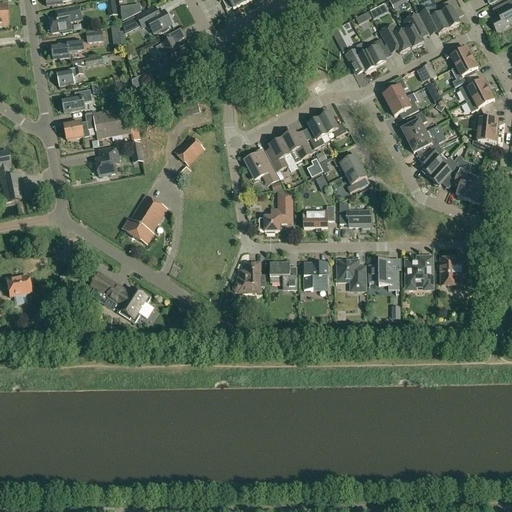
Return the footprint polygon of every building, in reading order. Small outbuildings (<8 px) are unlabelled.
[(226,0),(228,1),(233,11),(242,6),(239,0),(221,0),(222,2),(225,0),(226,0)] [(446,12),(441,15),(449,31),(460,25),(453,13),(459,9),(454,0),(453,0),(443,6),(446,12)] [(511,0),(492,11),(497,20),(491,23),(497,33),(505,29),(504,28),(511,24),(511,9),(511,8),(511,7),(511,0)] [(384,5),(369,13),(373,20),(387,13),(384,5)] [(139,6),(121,8),(123,23),(141,13),(139,6)] [(82,21),(79,8),(56,13),(57,20),(49,21),(50,24),(47,25),(49,33),(52,33),(52,35),(63,33),(63,35),(72,34),(70,24),(82,21)] [(431,37),(437,34),(439,36),(449,31),(441,15),(436,18),(432,9),(420,16),(431,37)] [(134,18),(122,25),(123,27),(124,36),(141,27),(142,28),(145,27),(147,30),(149,31),(151,30),(154,35),(160,32),(160,34),(163,34),(166,32),(167,30),(166,29),(171,26),(164,13),(157,16),(155,16),(152,11),(137,19),(137,20),(136,21),(134,18)] [(403,33),(406,40),(412,50),(417,48),(418,48),(421,47),(422,45),(424,44),(422,42),(429,38),(418,16),(405,23),(409,31),(404,34),(403,32),(403,33)] [(392,57),(399,53),(400,55),(402,54),(403,55),(407,53),(407,52),(411,49),(412,51),(412,50),(406,40),(403,33),(397,35),(395,32),(393,28),(380,35),(392,57)] [(102,35),(87,36),(88,45),(103,44),(102,35)] [(171,41),(156,49),(159,55),(161,56),(163,55),(169,65),(167,66),(166,68),(168,73),(186,64),(184,60),(188,57),(187,56),(186,54),(186,52),(185,49),(183,48),(181,45),(178,46),(176,47),(173,40),(171,41)] [(375,44),(365,49),(376,69),(375,68),(386,63),(381,53),(386,50),(381,41),(375,44)] [(69,60),(68,54),(83,53),(83,43),(65,45),(65,47),(51,49),(53,62),(69,60)] [(365,75),(376,69),(365,49),(363,45),(356,48),(357,51),(346,57),(357,77),(364,73),(365,75)] [(451,59),(456,69),(473,60),(467,50),(459,54),(457,51),(445,57),(447,61),(451,59)] [(86,69),(103,66),(103,65),(108,64),(107,57),(101,58),(101,57),(84,60),(86,69)] [(456,82),(462,79),(464,78),(467,83),(478,78),(476,72),(478,71),(473,60),(456,69),(451,72),(456,82)] [(72,78),(82,77),(81,69),(68,72),(69,73),(57,75),(60,89),(74,86),(72,78)] [(466,104),(473,100),(473,101),(489,92),(484,82),(481,83),(478,78),(467,83),(468,86),(459,91),(466,104)] [(133,90),(141,86),(137,79),(132,81),(133,90)] [(383,97),(389,108),(405,99),(402,92),(407,90),(402,80),(395,84),(398,89),(383,97)] [(85,112),(84,104),(92,103),(90,92),(75,95),(76,100),(62,102),(64,116),(78,113),(85,112)] [(483,115),(495,112),(492,104),(495,103),(489,92),(473,101),(473,100),(466,104),(471,115),(480,110),(483,115)] [(437,94),(431,98),(435,105),(441,102),(437,94)] [(413,95),(405,99),(389,108),(394,118),(409,111),(412,116),(418,112),(415,105),(417,103),(413,95)] [(130,108),(128,97),(118,99),(119,105),(117,105),(118,110),(130,108)] [(180,107),(183,119),(213,110),(211,98),(180,107)] [(126,110),(93,116),(96,130),(98,141),(131,135),(128,122),(126,110)] [(473,131),(479,132),(479,131),(497,133),(498,122),(496,122),(495,112),(483,115),(482,120),(480,120),(476,119),(475,121),(473,131)] [(401,131),(408,143),(426,134),(422,126),(427,123),(422,113),(408,120),(411,126),(401,131)] [(330,115),(319,121),(327,137),(333,134),(336,140),(346,134),(341,125),(336,128),(330,115)] [(96,130),(93,116),(85,117),(86,123),(88,132),(88,131),(96,130)] [(139,143),(135,120),(128,122),(131,135),(132,144),(139,143)] [(322,140),(327,137),(319,121),(308,126),(315,139),(309,142),(314,151),(325,146),(322,140)] [(89,138),(88,131),(88,132),(86,123),(64,127),(67,143),(84,140),(84,139),(89,138)] [(440,149),(435,139),(431,131),(426,134),(408,143),(414,155),(424,150),(427,155),(440,149)] [(496,145),(497,133),(479,131),(479,132),(478,143),(480,144),(479,152),(490,157),(493,145),(496,145)] [(294,134),(282,140),(295,166),(302,163),(301,161),(313,155),(307,143),(301,146),(294,134)] [(190,137),(174,153),(188,168),(205,152),(190,137)] [(276,175),(288,168),(291,174),(298,171),(295,166),(282,140),(281,140),(282,141),(270,148),(276,160),(270,164),(276,175)] [(132,160),(141,158),(142,158),(140,144),(130,146),(132,160)] [(444,153),(440,149),(427,155),(425,156),(430,162),(422,171),(423,172),(422,173),(430,180),(447,162),(441,156),(444,153)] [(119,166),(117,150),(99,153),(100,161),(96,162),(97,168),(96,169),(96,174),(98,175),(98,176),(99,176),(100,180),(112,178),(111,175),(116,175),(115,167),(119,166)] [(6,204),(22,201),(19,187),(20,187),(18,178),(10,179),(8,169),(9,169),(6,153),(0,154),(0,183),(1,190),(3,190),(6,204)] [(254,180),(255,182),(264,177),(266,177),(271,185),(278,182),(263,154),(245,163),(251,174),(249,175),(252,181),(254,180)] [(453,185),(454,184),(459,171),(463,160),(460,157),(454,163),(449,159),(447,162),(430,180),(434,184),(434,186),(436,187),(438,187),(439,188),(447,179),(453,185)] [(339,173),(343,171),(346,176),(361,169),(355,158),(345,163),(343,158),(333,163),(336,168),(337,168),(339,173)] [(323,173),(315,159),(310,161),(318,175),(323,173)] [(464,200),(468,202),(475,184),(470,182),(472,176),(468,175),(472,166),(463,162),(459,171),(454,184),(461,186),(456,197),(457,197),(457,200),(462,201),(464,200)] [(328,168),(326,163),(320,166),(322,171),(328,168)] [(179,175),(184,179),(190,173),(186,168),(179,175)] [(367,179),(361,169),(346,176),(352,187),(347,189),(350,195),(359,190),(357,184),(367,179)] [(318,186),(325,182),(323,177),(315,181),(318,186)] [(491,199),(494,193),(496,186),(490,184),(487,182),(484,183),(482,188),(475,184),(468,202),(480,207),(485,196),(491,199)] [(293,225),(292,211),(292,194),(277,194),(277,212),(271,212),(271,219),(264,219),(264,221),(259,221),(260,232),(265,232),(265,234),(267,234),(267,236),(275,236),(275,234),(280,234),(280,225),(293,225)] [(152,235),(167,210),(146,197),(131,221),(129,220),(122,231),(147,247),(153,236),(152,235)] [(362,229),(362,232),(372,232),(371,221),(369,221),(369,213),(350,213),(348,205),(340,205),(339,211),(340,226),(349,226),(349,229),(362,229)] [(321,231),(321,230),(327,230),(327,223),(335,223),(334,208),(327,208),(327,213),(304,213),(304,230),(316,230),(316,231),(321,231)] [(430,292),(433,290),(433,258),(417,259),(417,263),(411,263),(410,262),(406,262),(405,263),(405,268),(406,268),(406,290),(409,292),(413,292),(416,290),(416,287),(423,286),(424,290),(426,292),(430,292)] [(468,291),(468,264),(457,264),(457,261),(441,261),(441,287),(456,287),(456,291),(468,291)] [(378,267),(369,267),(369,285),(379,284),(379,288),(388,287),(388,292),(399,292),(399,272),(392,273),(392,262),(378,262),(378,267)] [(282,266),(278,263),(277,266),(270,266),(270,284),(283,284),(283,285),(287,285),(287,292),(297,292),(297,280),(290,280),(290,265),(282,266)] [(338,263),(338,281),(345,281),(345,283),(351,283),(351,288),(354,288),(354,293),(365,293),(365,277),(365,270),(358,270),(358,268),(358,263),(338,263)] [(238,285),(237,285),(236,286),(235,286),(235,287),(234,287),(234,288),(234,289),(234,290),(234,291),(235,292),(236,293),(237,293),(238,293),(238,294),(260,294),(260,289),(265,289),(265,277),(260,277),(260,265),(246,265),(246,273),(240,273),(240,280),(238,280),(238,285)] [(304,265),(304,292),(328,292),(328,265),(304,265)] [(135,325),(141,316),(147,320),(153,310),(147,306),(151,299),(143,294),(142,297),(133,292),(133,291),(132,291),(131,292),(129,296),(125,294),(126,293),(125,292),(98,275),(89,289),(93,291),(90,296),(114,311),(116,310),(126,316),(125,319),(135,325)] [(25,304),(24,296),(30,295),(27,277),(5,281),(8,299),(13,298),(15,306),(25,304)]
